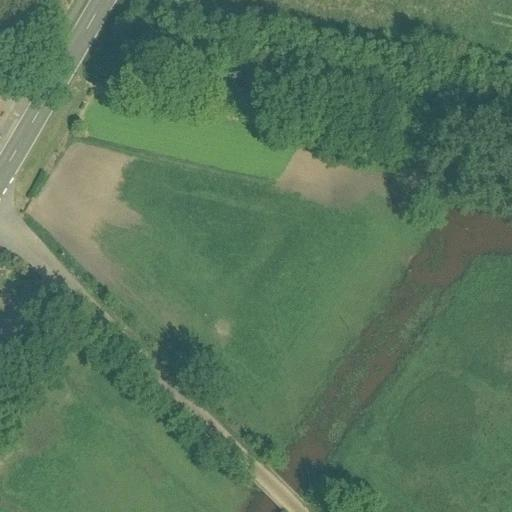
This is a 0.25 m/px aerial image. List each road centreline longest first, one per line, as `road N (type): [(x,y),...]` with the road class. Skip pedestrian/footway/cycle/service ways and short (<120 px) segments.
road 1 (unclassified): [(0,222),(294,511)]
road 2 (secondary): [(0,179),(104,0)]
